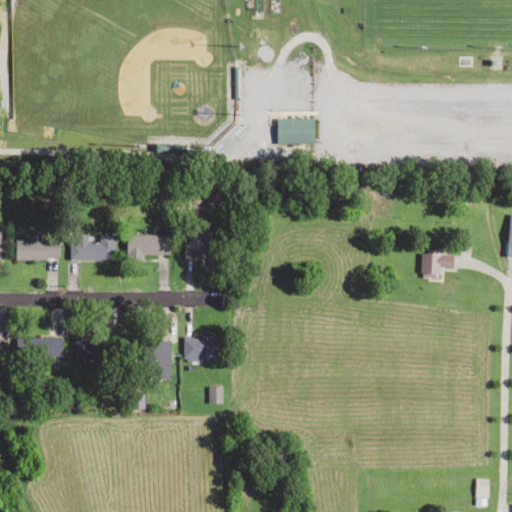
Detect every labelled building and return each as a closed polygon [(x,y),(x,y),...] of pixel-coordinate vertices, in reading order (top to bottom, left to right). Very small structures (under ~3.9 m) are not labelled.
[(312,118),(274,118),(274,144),(312,144),(312,118)] [(211,260),(211,232),(189,232),(189,241),(181,241),(181,260),(211,260)] [(112,234),(68,234),(68,258),(112,258),(112,234)] [(167,256),(167,234),(124,234),(124,256),(167,256)] [(12,260),(46,260),(46,239),(12,239),(12,260)] [(214,336),(181,336),(181,359),(214,359),(214,336)] [(59,356),(59,338),(19,338),(19,356),(59,356)] [(96,338),(71,338),(71,359),(96,359),(96,338)] [(167,346),(125,346),(125,378),(167,378),(167,346)] [(142,409),(142,387),(126,387),(126,409),(142,409)] [(206,388),(207,403),(219,402),(218,388),(206,388)] [(485,479),(473,479),(473,505),(485,505),(485,479)]
